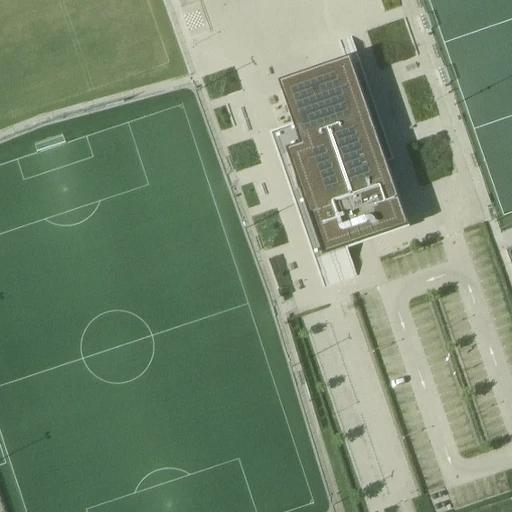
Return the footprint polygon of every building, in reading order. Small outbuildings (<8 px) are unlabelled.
[(432,31),(426,15),(420,18),(425,33),(432,31)] [(350,61),(386,165),(394,162),(357,59),(350,61)] [(322,249),(324,257),(346,250),(408,228),(386,165),(350,61),(346,63),(281,85),(295,126),(303,148),(288,153),(322,249)] [(450,84),(444,68),(438,71),(444,86),(450,84)] [(303,148),(295,126),(271,135),(315,260),(324,257),(288,153),(303,148)]
